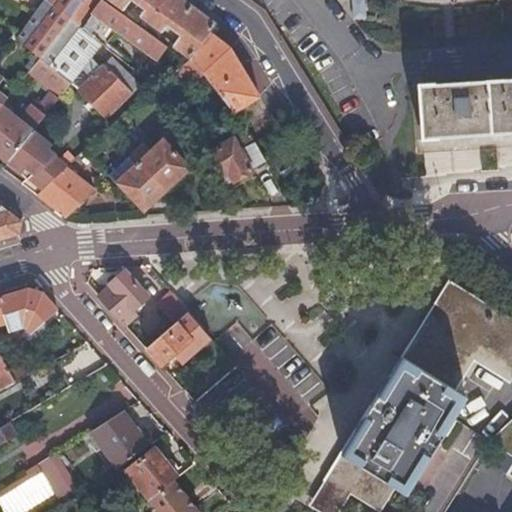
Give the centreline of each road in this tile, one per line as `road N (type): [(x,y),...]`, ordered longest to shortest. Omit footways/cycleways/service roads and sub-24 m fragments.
road 1 (residential): [(257,511),(246,489),(67,297),(54,251)]
road 2 (residential): [(54,251),(375,225)]
road 3 (residential): [(208,0),(239,22),(353,178),(375,225)]
road 4 (residential): [(352,61),(511,57)]
